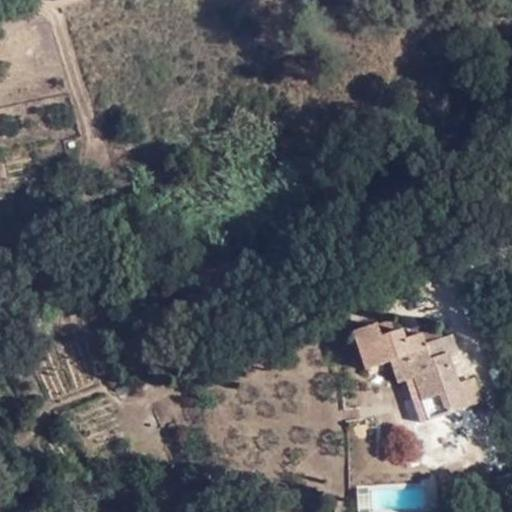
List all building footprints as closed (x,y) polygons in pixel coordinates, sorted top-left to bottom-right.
[(397,384),(402,383),(413,380),(426,418),(464,408),(456,386),(447,355),(442,339),(437,330),(404,340),(401,331),(380,337),(377,326),(351,333),(365,371),(388,363),(397,384)] [(455,336),(442,339),(447,355),(460,353),(455,336)] [(456,386),(464,408),(483,401),(475,378),(456,386)] [(413,380),(402,383),(416,422),(426,418),(413,380)] [(346,511),(347,502),(331,502),(331,511),(346,511)]
